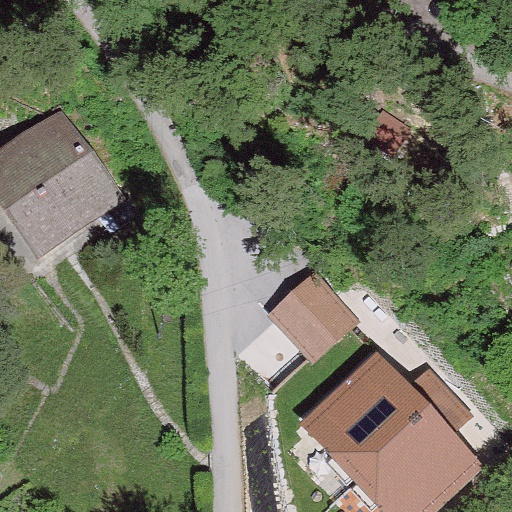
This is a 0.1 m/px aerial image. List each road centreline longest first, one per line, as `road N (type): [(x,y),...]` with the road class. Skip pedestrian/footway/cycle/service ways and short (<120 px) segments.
road 1 (residential): [(229,511),(211,243),(185,163),(74,0)]
road 2 (residential): [(340,0),(511,78)]
